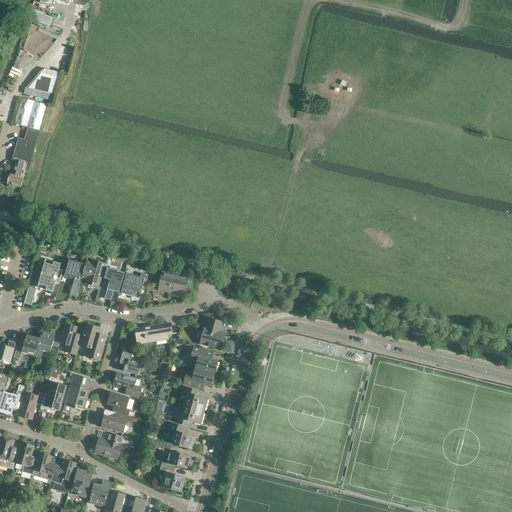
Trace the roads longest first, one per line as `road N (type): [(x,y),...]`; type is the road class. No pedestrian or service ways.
road 1 (tertiary): [(511,378),(299,324),(262,328)]
road 2 (residential): [(211,303),(207,266),(0,215)]
road 3 (tertiary): [(262,328),(251,337),(202,511)]
road 4 (track): [(331,0),(453,27),(459,0)]
road 5 (track): [(303,142),(265,280)]
road 6 (residential): [(81,454),(118,319)]
road 7 (residential): [(192,511),(81,454)]
road 8 (residential): [(0,329),(76,309),(118,319)]
